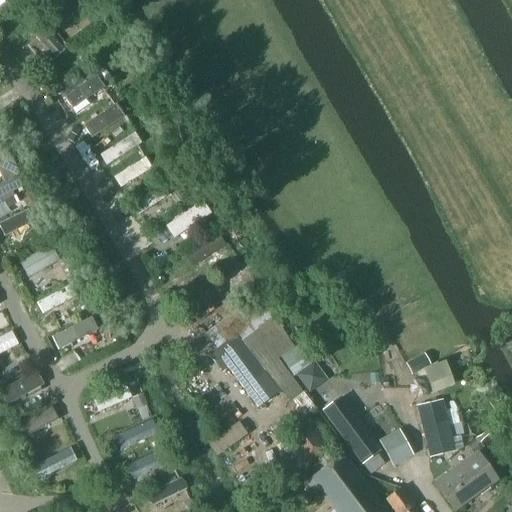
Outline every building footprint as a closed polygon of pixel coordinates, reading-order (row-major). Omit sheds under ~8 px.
[(32,63),(26,68),(33,75),(38,70),(32,63)] [(106,70),(99,75),(103,81),(110,76),(106,70)] [(6,142),(0,144),(0,156),(11,151),(6,142)] [(166,155),(174,150),(169,142),(161,147),(166,155)] [(12,160),(0,165),(0,172),(4,181),(19,174),(12,160)] [(182,181),(186,187),(194,181),(191,176),(182,181)] [(34,197),(24,202),(28,209),(37,204),(34,197)] [(63,242),(52,248),(56,255),(67,249),(63,242)] [(163,253),(156,257),(160,263),(167,258),(163,253)] [(85,276),(75,281),(79,289),(89,284),(85,276)] [(302,393),(276,361),(290,351),(294,349),(274,319),(279,316),(263,295),(206,337),(217,350),(235,337),(277,393),(292,400),(302,393)] [(108,312),(99,317),(103,325),(112,320),(108,312)] [(215,352),(209,356),(220,372),(226,367),(257,409),(277,393),(235,337),(217,350),(215,352)] [(310,362),(299,346),(294,349),(290,351),(301,368),(310,362)] [(188,360),(180,365),(184,371),(192,366),(188,360)] [(446,362),(425,370),(429,384),(451,376),(446,362)] [(313,363),(296,376),(308,392),(325,379),(313,363)] [(193,366),(183,373),(189,381),(199,375),(193,366)] [(314,408),(302,393),(292,400),(305,416),(314,408)] [(142,395),(132,400),(136,408),(146,403),(142,395)] [(380,450),(339,396),(321,410),(361,464),(380,450)] [(428,457),(453,451),(447,427),(441,403),(416,409),(428,457)] [(217,420),(209,426),(218,437),(225,432),(217,420)] [(308,471),(332,453),(309,422),(285,440),(308,471)] [(452,426),(447,427),(453,451),(461,449),(457,437),(462,436),(459,424),(458,425),(452,426)] [(168,426),(160,431),(166,443),(174,438),(168,426)] [(392,469),(413,457),(400,432),(379,444),(392,469)] [(225,454),(219,457),(222,462),(228,459),(225,454)] [(454,511),(496,481),(476,455),(434,485),(454,511)] [(333,511),(382,511),(342,457),(310,481),(333,511)] [(229,461),(222,465),(227,472),(234,468),(229,461)] [(234,469),(227,473),(233,483),(239,479),(234,469)] [(244,476),(235,482),(240,489),(249,483),(244,476)] [(304,481),(296,487),(310,506),(318,500),(304,481)] [(392,511),(415,511),(399,490),(384,501),(392,511)] [(190,501),(185,505),(190,511),(195,508),(190,501)]
